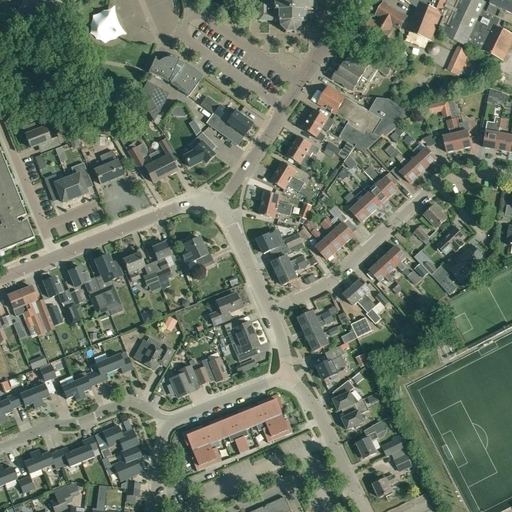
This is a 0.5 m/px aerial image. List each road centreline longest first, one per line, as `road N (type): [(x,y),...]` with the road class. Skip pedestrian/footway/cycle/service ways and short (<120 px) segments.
road 1 (residential): [(269,312),(346,269),(450,177),(511,179)]
road 2 (residential): [(218,206),(350,0)]
road 3 (residential): [(0,445),(127,401),(168,422)]
road 4 (residential): [(56,257),(195,199),(218,206)]
road 5 (residential): [(364,511),(315,407),(288,374)]
road 6 (residential): [(56,257),(1,123)]
road 7 (residential): [(168,422),(288,374)]
